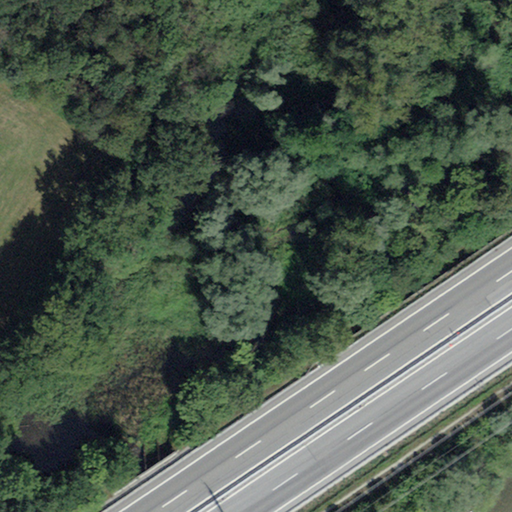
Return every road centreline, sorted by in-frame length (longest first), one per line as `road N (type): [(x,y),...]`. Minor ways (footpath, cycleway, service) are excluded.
road 1 (motorway): [(511,273),(160,511)]
road 2 (motorway): [(242,511),(511,331)]
road 3 (track): [(337,511),(511,392)]
